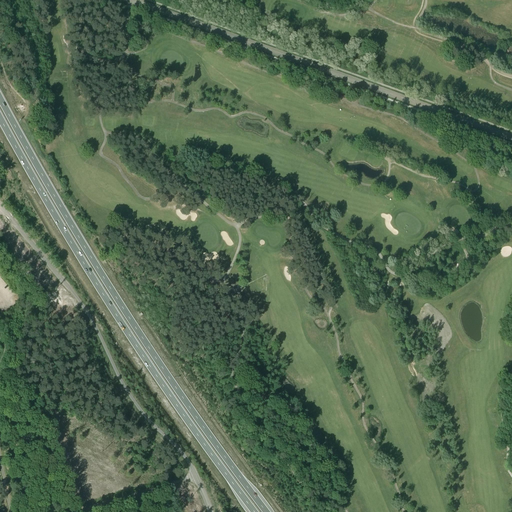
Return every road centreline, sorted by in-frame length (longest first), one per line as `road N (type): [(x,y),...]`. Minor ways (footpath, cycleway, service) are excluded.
road 1 (trunk): [(266,511),(123,309),(0,96)]
road 2 (trunk): [(0,118),(89,273),(254,511)]
road 3 (unclassified): [(511,139),(131,0)]
road 4 (unclassified): [(209,511),(189,462),(126,390),(91,317),(0,205)]
road 5 (track): [(72,511),(195,474)]
